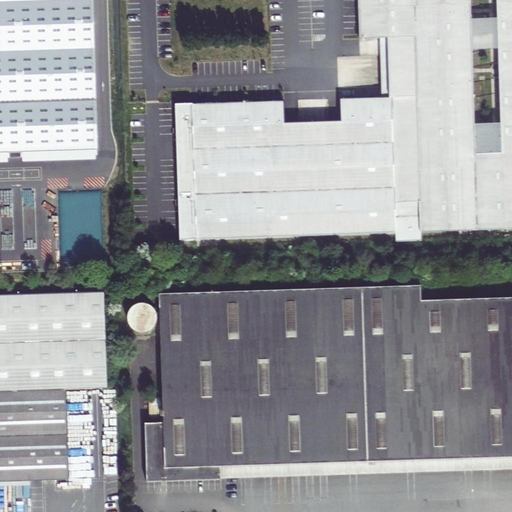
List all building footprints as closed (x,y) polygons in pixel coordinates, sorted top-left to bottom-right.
[(93,0),(0,0),(0,153),(21,153),(98,150),(96,100),(93,0)] [(511,0),(353,0),(354,45),(410,42),(414,236),(511,232),(511,0)] [(187,107),(190,242),(389,235),(386,101),(187,107)] [(420,288),(159,295),(163,423),(144,424),(147,482),(511,471),(511,299),(421,303),(420,288)] [(0,481),(68,478),(64,389),(105,388),(103,295),(0,296),(0,481)] [(125,312),(135,337),(158,328),(148,303),(125,312)]
